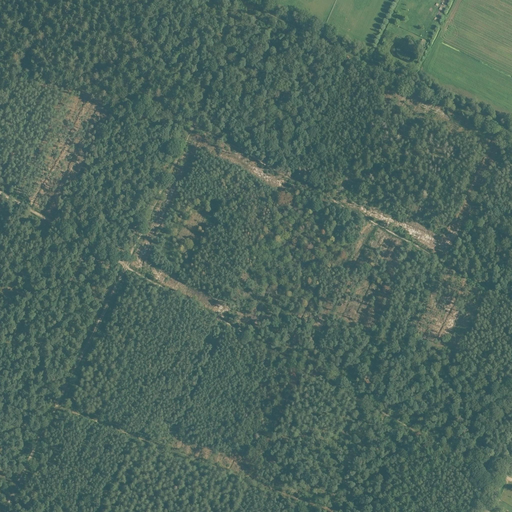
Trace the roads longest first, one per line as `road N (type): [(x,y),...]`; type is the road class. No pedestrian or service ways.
road 1 (track): [(124,262),(252,0)]
road 2 (track): [(3,511),(120,270)]
road 3 (track): [(511,134),(326,41)]
